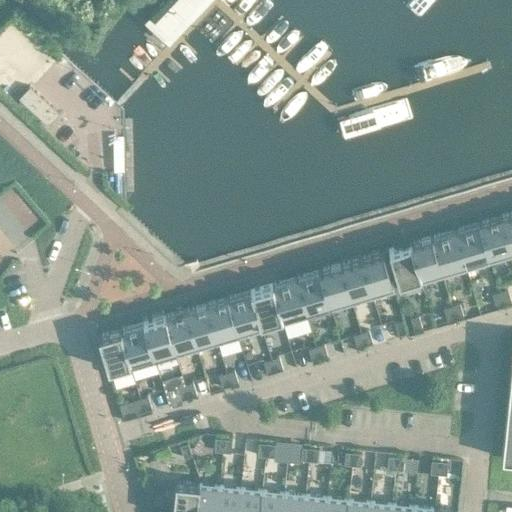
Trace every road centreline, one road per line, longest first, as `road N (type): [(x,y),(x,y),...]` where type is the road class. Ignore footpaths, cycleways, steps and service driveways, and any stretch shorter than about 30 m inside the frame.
road 1 (residential): [(105,439),(491,326)]
road 2 (residential): [(105,439),(67,328),(0,345)]
road 3 (residential): [(471,511),(491,326)]
